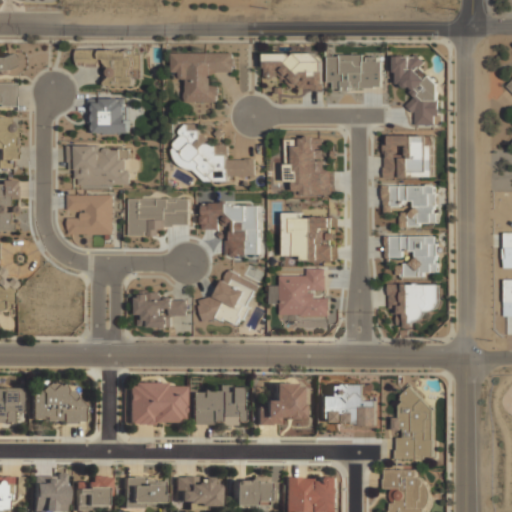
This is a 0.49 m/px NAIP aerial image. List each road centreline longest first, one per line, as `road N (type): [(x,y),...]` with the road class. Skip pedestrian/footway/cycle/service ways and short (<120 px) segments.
road 1 (residential): [(465,29),(464,511)]
road 2 (residential): [(108,350),(511,358)]
road 3 (residential): [(0,451),(378,454)]
road 4 (residential): [(254,116),(350,120),(351,358)]
road 5 (residential): [(58,88),(44,134),(44,214),(64,250),(108,266),(187,262)]
road 6 (tertiary): [(260,27),(0,25)]
road 7 (tertiary): [(465,29),(260,27)]
